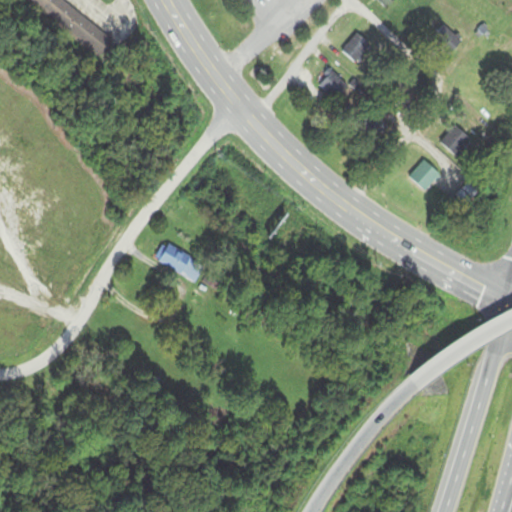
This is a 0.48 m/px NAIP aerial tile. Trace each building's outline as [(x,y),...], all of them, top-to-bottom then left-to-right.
[(23,0),(102,57),(115,39),(60,0),(23,0)] [(373,0),(386,10),(393,0),(373,0)] [(433,40),(451,56),(462,43),(444,27),(433,40)] [(341,53),(357,67),(372,49),(357,36),(341,53)] [(349,89),(330,72),(318,86),(336,102),(349,89)] [(440,144),(456,159),(472,142),(455,127),(440,144)] [(424,194),(440,178),(425,162),(408,178),(424,194)] [(155,260),(195,285),(205,269),(166,244),(155,260)]
